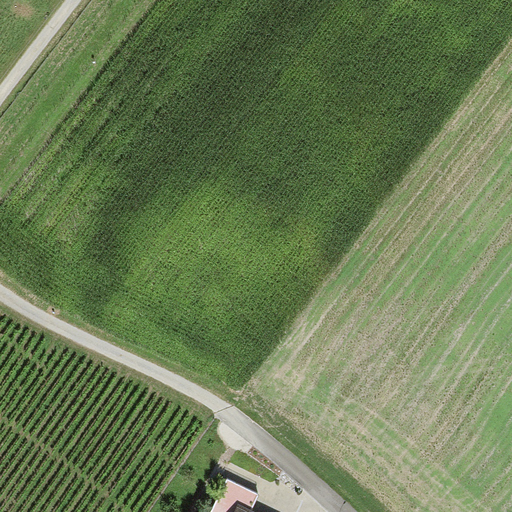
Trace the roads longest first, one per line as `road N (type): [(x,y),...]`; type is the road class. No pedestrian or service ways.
road 1 (track): [(0,295),(67,337),(156,374),(333,511)]
road 2 (track): [(73,0),(0,98)]
